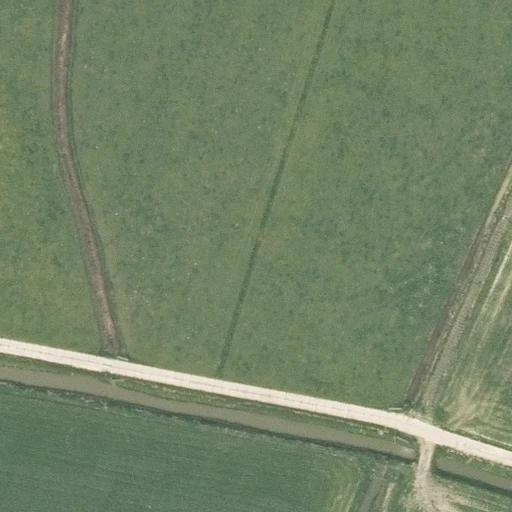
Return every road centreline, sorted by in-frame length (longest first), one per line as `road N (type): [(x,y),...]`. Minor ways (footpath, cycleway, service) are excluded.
road 1 (track): [(428,432),(0,345)]
road 2 (track): [(511,229),(428,432)]
